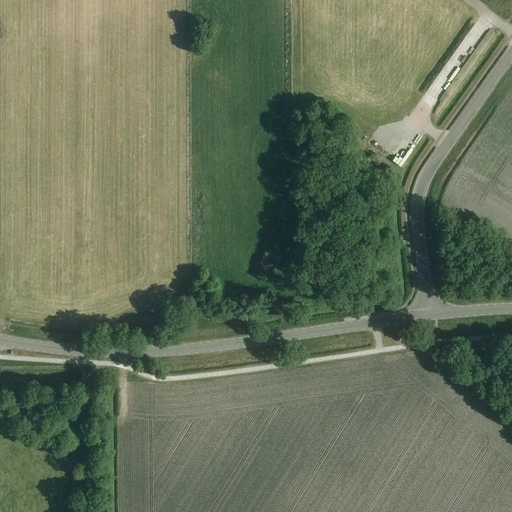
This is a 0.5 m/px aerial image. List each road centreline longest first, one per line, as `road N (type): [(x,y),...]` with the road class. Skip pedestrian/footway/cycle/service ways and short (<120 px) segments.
road 1 (tertiary): [(429,316),(146,352),(0,338)]
road 2 (tertiary): [(429,316),(419,195),(511,52)]
